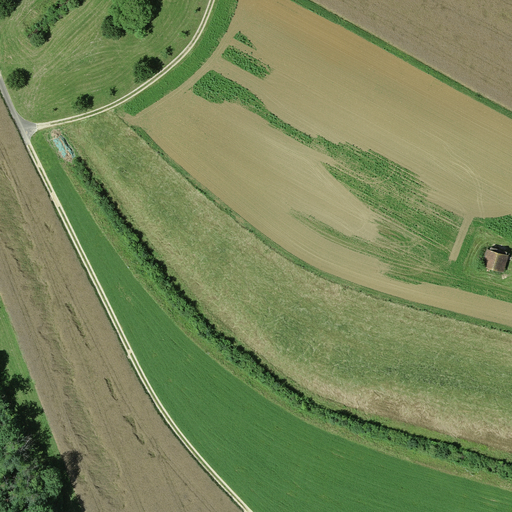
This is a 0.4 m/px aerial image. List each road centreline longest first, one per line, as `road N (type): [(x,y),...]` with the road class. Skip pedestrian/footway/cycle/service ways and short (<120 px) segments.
road 1 (track): [(248,511),(150,389),(0,79)]
road 2 (track): [(213,0),(193,46),(139,94),(102,113),(24,130)]
